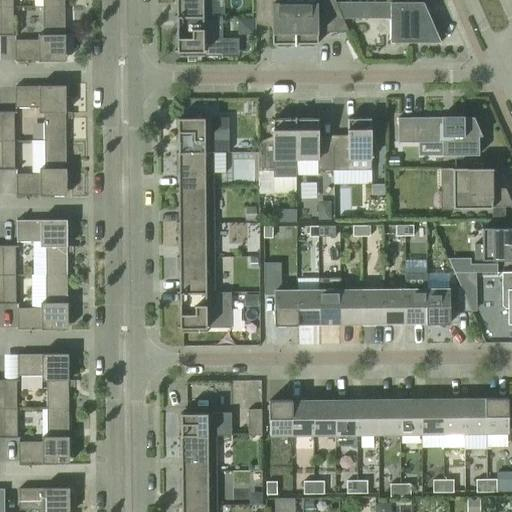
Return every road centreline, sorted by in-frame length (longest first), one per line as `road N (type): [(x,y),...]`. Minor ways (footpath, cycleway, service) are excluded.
road 1 (residential): [(135,83),(506,79)]
road 2 (residential): [(511,358),(140,361)]
road 3 (residential): [(140,361),(135,83)]
road 4 (residential): [(140,511),(140,361)]
road 5 (residential): [(112,334),(111,204)]
road 6 (residential): [(111,204),(110,83)]
